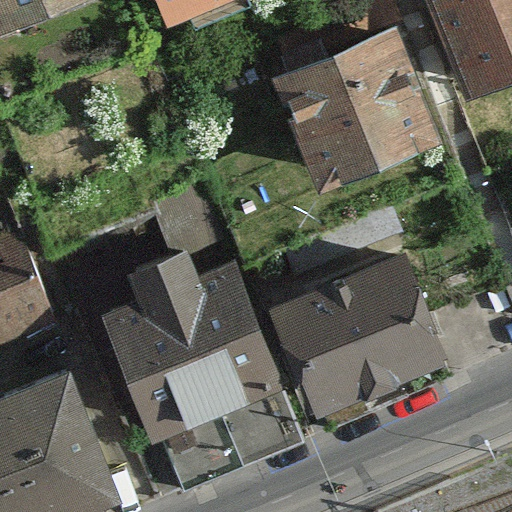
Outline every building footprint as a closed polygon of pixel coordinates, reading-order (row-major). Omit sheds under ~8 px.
[(0,0),(0,12),(34,0),(0,0)] [(162,0),(170,19),(221,0),(162,0)] [(511,0),(436,0),(473,84),(511,67),(511,0)] [(392,31),(293,70),(331,166),(429,128),(392,31)] [(0,242),(0,352),(65,326),(27,232),(0,242)] [(424,256),(288,309),(335,431),(472,377),(424,256)] [(254,266),(116,319),(182,490),(320,437),(254,266)] [(86,370),(0,405),(0,511),(122,511),(142,504),(86,370)]
